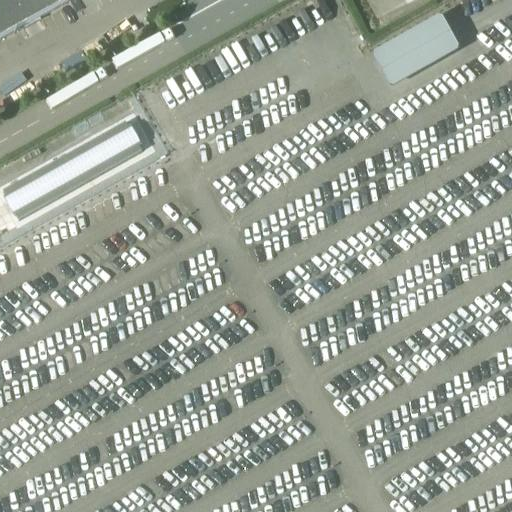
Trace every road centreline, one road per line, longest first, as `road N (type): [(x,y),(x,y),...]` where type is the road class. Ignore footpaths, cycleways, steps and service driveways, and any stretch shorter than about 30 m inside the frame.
road 1 (unknown): [(511,202),(299,321),(292,335),(296,360),(383,511)]
road 2 (unclassified): [(231,15),(0,144)]
